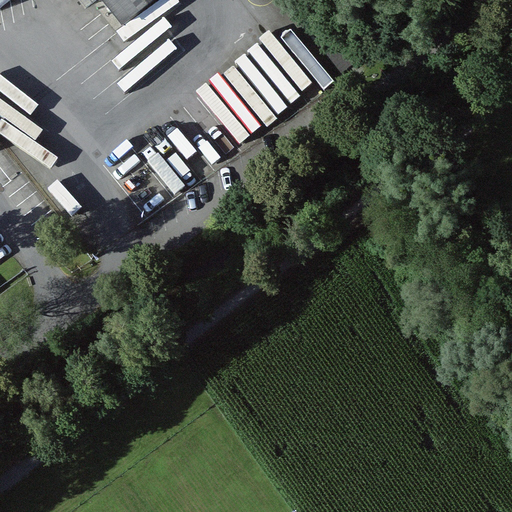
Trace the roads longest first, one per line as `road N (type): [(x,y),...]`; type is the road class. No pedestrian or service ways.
road 1 (track): [(511,106),(0,489)]
road 2 (residential): [(0,362),(436,48)]
